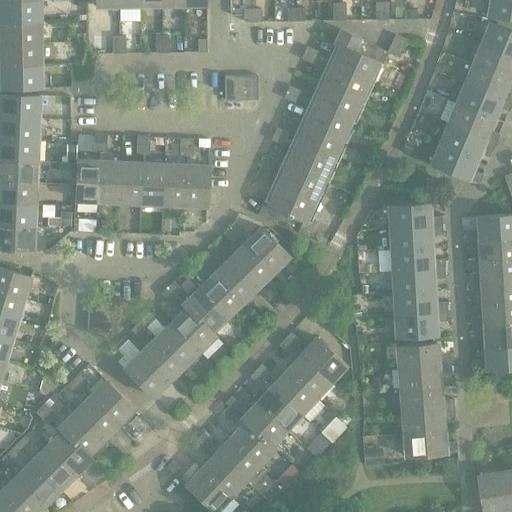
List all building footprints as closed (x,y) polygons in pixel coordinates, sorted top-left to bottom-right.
[(39,0),(0,0),(0,4),(0,20),(0,19),(0,22),(40,21),(39,0)] [(511,0),(490,0),(487,14),(511,18),(511,0)] [(376,3),(376,11),(389,11),(389,2),(376,3)] [(334,3),(334,12),(347,12),(347,3),(334,3)] [(404,7),(396,7),(396,18),(404,18),(404,11),(404,7)] [(296,21),(296,8),(287,8),(288,21),(296,21)] [(305,8),(296,8),(296,21),(305,21),(305,8)] [(253,22),(253,9),(244,9),(244,22),(253,22)] [(261,9),(253,9),(253,22),(261,22),(261,9)] [(417,10),(404,11),(404,18),(404,19),(417,19),(417,10)] [(389,11),(376,11),(376,20),(389,20),(389,11)] [(347,12),(334,12),(334,20),(347,20),(347,12)] [(40,21),(0,22),(0,24),(1,44),(41,43),(40,21)] [(511,31),(489,22),(481,43),(511,56),(511,31)] [(334,44),(340,47),(341,44),(379,61),(378,62),(384,64),(389,53),(388,52),(359,39),(359,38),(341,30),(334,44)] [(395,35),(388,52),(389,53),(400,58),(408,40),(395,35)] [(113,37),(113,45),(126,45),(125,36),(113,37)] [(156,36),(156,45),(169,44),(169,36),(156,36)] [(207,40),(198,40),(198,52),(207,52),(207,40)] [(41,43),(1,44),(1,63),(0,63),(0,65),(41,64),(41,43)] [(511,56),(481,43),(472,63),(509,78),(511,71),(511,56)] [(169,44),(156,45),(156,53),(169,53),(169,44)] [(340,47),(332,65),(369,82),(378,62),(379,61),(341,44),(340,47)] [(126,45),(113,45),(113,54),(126,54),(126,45)] [(302,58),(308,61),(313,49),(307,47),(302,58)] [(313,49),(308,61),(314,64),(319,52),(313,49)] [(435,68),(434,71),(441,73),(444,66),(436,63),(436,66),(435,68)] [(472,63),(464,83),(511,102),(511,93),(507,91),(503,97),(502,96),(509,78),(472,63)] [(41,64),(0,65),(0,67),(0,68),(1,68),(1,85),(1,88),(41,87),(41,64)] [(332,65),(323,85),(360,102),(369,82),(332,65)] [(236,100),(235,76),(225,76),(225,100),(236,100)] [(246,76),(235,76),(236,100),(247,100),(246,76)] [(257,76),(246,76),(247,100),(258,100),(257,76)] [(511,102),(464,83),(456,103),(493,118),(500,100),(501,101),(500,108),(509,112),(511,104),(511,102)] [(323,85),(314,104),(351,121),(360,102),(323,85)] [(284,98),(290,100),(295,89),(289,86),(284,98)] [(295,89),(290,100),(296,103),(301,91),(295,89)] [(0,116),(38,118),(39,95),(0,94),(0,116)] [(456,103),(448,123),(496,143),(499,135),(490,131),(486,137),(485,136),(493,118),(456,103)] [(314,104),(305,124),(342,141),(351,121),(314,104)] [(38,118),(0,116),(0,138),(37,140),(38,118)] [(448,123),(439,143),(476,158),(483,140),(484,141),(483,148),(492,152),(496,143),(448,123)] [(305,124),(296,144),(333,161),(342,141),(305,124)] [(271,140),(277,142),(283,131),(277,128),(271,140)] [(283,131),(277,142),(284,145),(289,133),(283,131)] [(79,134),(78,151),(93,152),(94,143),(94,134),(79,134)] [(94,134),(94,143),(107,144),(107,135),(94,134)] [(137,136),(137,145),(150,145),(150,137),(137,136)] [(0,159),(37,161),(37,140),(0,138),(0,159)] [(180,138),(180,147),(193,147),(193,139),(180,138)] [(406,141),(402,150),(410,153),(414,144),(406,141)] [(107,144),(94,143),(93,152),(106,152),(107,144)] [(476,158),(439,143),(431,164),(468,179),(479,183),(483,175),(474,171),(470,177),(469,176),(476,158)] [(76,144),(67,144),(67,158),(76,158),(76,144)] [(296,144),(287,164),(324,180),(333,161),(296,144)] [(150,145),(137,145),(137,153),(149,154),(150,145)] [(193,147),(180,147),(180,155),(192,156),(193,147)] [(37,161),(0,159),(0,181),(36,183),(37,161)] [(75,200),(98,201),(99,161),(77,160),(75,200)] [(99,161),(98,201),(119,202),(121,162),(99,161)] [(59,162),(59,170),(75,171),(75,163),(59,162)] [(121,162),(119,202),(141,203),(143,163),(121,162)] [(143,163),(141,203),(162,204),(164,164),(143,163)] [(164,164),(162,204),(184,205),(186,165),(164,164)] [(287,164),(270,202),(269,203),(298,216),(297,217),(305,221),(324,180),(287,164)] [(186,165),(184,205),(207,206),(208,166),(186,165)] [(0,203),(35,205),(36,183),(0,181),(0,203)] [(269,203),(270,202),(265,200),(258,215),(291,230),(297,217),(298,216),(269,203)] [(35,205),(0,203),(0,224),(34,226),(35,205)] [(388,206),(390,228),(442,225),(441,216),(432,217),(430,224),(429,224),(428,206),(429,206),(429,203),(388,206)] [(60,211),(60,225),(68,225),(70,226),(71,211),(69,211),(60,211)] [(466,230),(466,240),(511,237),(511,214),(477,217),(477,220),(478,220),(479,237),(478,237),(475,230),(466,230)] [(235,221),(229,227),(238,236),(244,230),(235,221)] [(34,226),(0,224),(0,247),(33,249),(34,226)] [(442,225),(390,228),(391,250),(431,247),(430,228),(431,228),(433,235),(442,234),(442,225)] [(238,236),(229,227),(223,233),(232,242),(238,236)] [(261,227),(244,243),(273,272),(289,256),(261,227)] [(511,237),(466,240),(467,249),(476,248),(478,241),(479,241),(480,261),(511,258),(511,237)] [(244,243),(229,258),(257,287),(273,272),(244,243)] [(431,247),(391,250),(392,271),(444,268),(444,259),(434,260),(433,267),(432,267),(431,247)] [(204,251),(198,257),(207,266),(213,260),(204,251)] [(207,266),(198,257),(192,263),(201,272),(207,266)] [(229,258),(214,273),(242,302),(257,287),(229,258)] [(468,274),(469,283),(511,280),(511,258),(480,261),(481,280),(480,280),(478,273),(468,274)] [(0,291),(24,298),(30,277),(0,267),(0,291)] [(444,268),(392,271),(393,293),(433,291),(432,271),(433,271),(435,278),(445,277),(444,268)] [(214,273),(198,288),(227,317),(242,302),(214,273)] [(511,280),(469,283),(469,292),(479,291),(480,284),(481,284),(482,304),(511,301),(511,280)] [(174,281),(167,287),(176,297),(183,291),(174,281)] [(176,297),(167,287),(161,293),(170,303),(176,297)] [(182,304),(185,307),(186,307),(211,332),(212,331),(227,317),(198,288),(182,304)] [(0,313),(18,319),(24,298),(0,291),(0,313)] [(433,291),(393,293),(395,314),(447,311),(446,302),(437,303),(435,310),(434,310),(433,291)] [(89,299),(89,310),(113,311),(113,300),(89,299)] [(471,317),(471,326),(511,323),(511,301),(482,304),(484,323),(483,323),(480,316),(471,317)] [(186,307),(185,307),(170,322),(199,351),(215,335),(212,331),(211,332),(186,307)] [(89,310),(88,321),(112,322),(113,311),(89,310)] [(447,311),(395,314),(396,337),(436,335),(436,332),(435,332),(434,314),(435,314),(438,321),(447,320),(447,311)] [(149,312),(140,321),(146,327),(155,319),(149,312)] [(18,319),(0,313),(0,336),(11,340),(18,319)] [(112,322),(88,321),(87,332),(111,333),(112,322)] [(146,327),(140,321),(131,330),(137,336),(146,327)] [(170,322),(155,337),(184,366),(199,351),(170,322)] [(511,323),(471,326),(472,335),(481,334),(483,327),(484,327),(485,347),(511,345),(511,323)] [(291,332),(285,339),(295,347),(301,341),(291,332)] [(0,360),(5,362),(11,340),(0,336),(0,360)] [(155,337),(140,352),(168,381),(184,366),(155,337)] [(317,337),(301,354),(331,381),(346,365),(317,337)] [(295,347),(285,339),(279,345),(289,354),(295,347)] [(397,346),(398,369),(451,365),(450,356),(440,357),(439,364),(438,364),(437,346),(437,343),(397,346)] [(511,345),(485,347),(486,366),(485,366),(483,360),(473,360),(474,369),(486,369),(511,367),(511,345)] [(115,346),(108,352),(117,361),(124,355),(115,346)] [(168,381),(140,352),(124,368),(152,397),(168,381)] [(301,354),(286,370),(316,397),(331,381),(301,354)] [(262,364),(256,370),(265,379),(271,373),(262,364)] [(451,365),(398,369),(400,390),(440,387),(438,368),(439,368),(442,375),(451,374),(451,365)] [(265,379),(256,370),(250,377),(259,385),(265,379)] [(286,370),(272,385),(301,413),(316,397),(286,370)] [(68,384),(74,390),(83,381),(77,375),(68,384)] [(105,380),(89,396),(117,424),(134,408),(105,380)] [(83,381),(74,390),(80,396),(90,387),(83,381)] [(272,385),(257,401),(286,429),(301,413),(272,385)] [(440,387),(400,390),(402,412),(454,408),(453,399),(444,400),(442,407),(441,407),(440,387)] [(89,396),(74,411),(102,439),(117,424),(89,396)] [(226,402),(229,405),(235,411),(241,405),(232,396),(226,402)] [(241,418),(244,421),(245,421),(271,445),(272,444),(286,429),(257,401),(241,418)] [(35,413),(41,419),(50,410),(44,404),(35,413)] [(235,411),(229,405),(220,414),(227,420),(235,411)] [(454,408),(402,412),(403,433),(443,430),(442,411),(443,411),(445,418),(455,417),(454,408)] [(50,410),(41,419),(47,425),(56,416),(50,410)] [(58,427),(61,431),(62,430),(87,455),(88,454),(102,439),(74,411),(58,427)] [(344,413),(339,419),(346,425),(351,420),(344,413)] [(322,432),(321,432),(331,441),(346,425),(339,419),(336,416),(322,432)] [(244,421),(230,437),(260,464),(275,447),(272,444),(271,445),(245,421),(244,421)] [(62,430),(61,431),(47,445),(75,473),(91,457),(88,454),(87,455),(62,430)] [(205,430),(199,437),(208,445),(214,439),(205,430)] [(443,430),(403,433),(405,456),(445,453),(445,452),(457,451),(457,442),(447,443),(446,450),(445,450),(443,430)] [(25,436),(16,445),(22,451),(31,442),(25,436)] [(208,445),(199,437),(193,443),(202,452),(208,445)] [(260,464),(230,437),(216,452),(245,480),(252,487),(267,471),(260,464)] [(22,451),(16,445),(7,454),(13,460),(22,451)] [(47,445),(31,460),(60,489),(75,473),(47,445)] [(382,447),(364,448),(365,464),(383,463),(382,447)] [(216,452),(201,468),(230,496),(245,480),(216,452)] [(31,460),(16,476),(44,504),(60,489),(31,460)] [(173,461),(167,467),(176,476),(182,469),(173,461)] [(291,463),(276,479),(286,489),(301,473),(291,463)] [(214,511),(230,496),(201,468),(185,485),(214,511)] [(511,469),(502,472),(509,511),(511,510),(511,469)] [(506,511),(509,511),(502,472),(480,476),(486,511),(506,511)] [(16,476),(0,491),(21,511),(36,511),(44,504),(16,476)] [(21,511),(0,491),(0,511),(21,511)]
